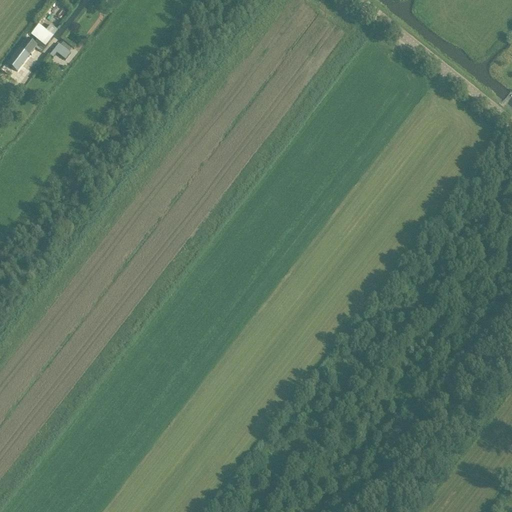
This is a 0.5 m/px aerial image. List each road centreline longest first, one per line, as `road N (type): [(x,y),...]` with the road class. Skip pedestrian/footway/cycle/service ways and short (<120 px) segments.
road 1 (track): [(385,511),(511,348)]
road 2 (tertiary): [(511,123),(359,0)]
